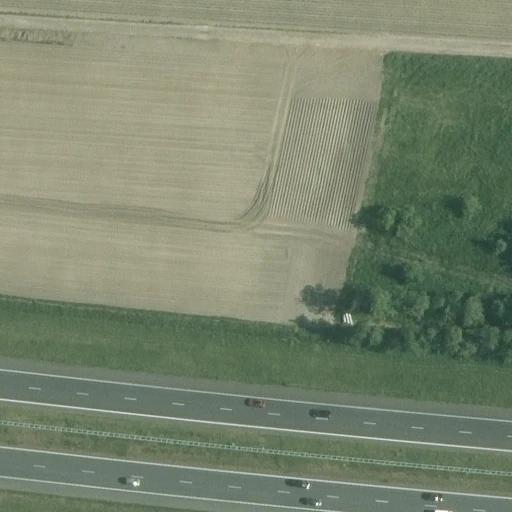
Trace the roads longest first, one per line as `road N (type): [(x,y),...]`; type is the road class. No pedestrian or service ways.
road 1 (motorway): [(511,436),(0,384)]
road 2 (track): [(511,52),(0,19)]
road 3 (motorway): [(0,462),(485,511)]
road 4 (track): [(302,318),(511,335)]
